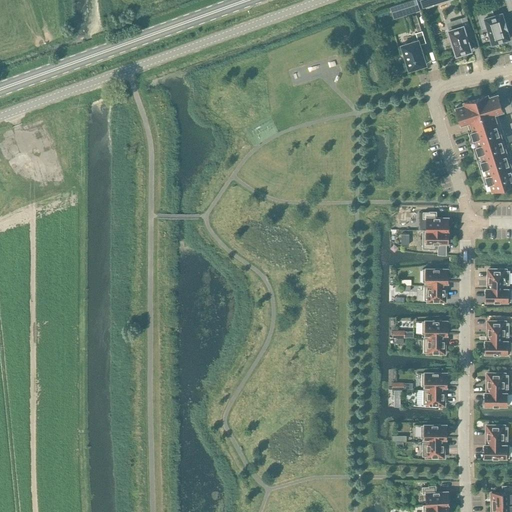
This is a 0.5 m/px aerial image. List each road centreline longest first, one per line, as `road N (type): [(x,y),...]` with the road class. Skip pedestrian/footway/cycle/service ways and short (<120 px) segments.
road 1 (unclassified): [(322,0),(0,116)]
road 2 (residential): [(464,223),(465,511)]
road 3 (secondary): [(247,0),(0,89)]
road 4 (residential): [(511,70),(427,88),(464,223)]
